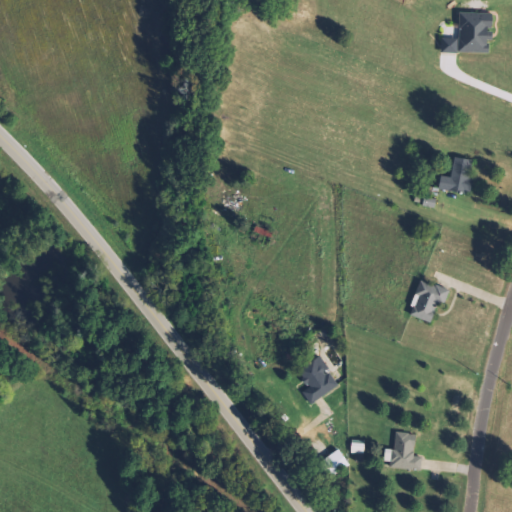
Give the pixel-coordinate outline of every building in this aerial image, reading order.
[(491,41),(494,41),(495,15),(461,14),(460,53),(490,54),(491,41)] [(476,161),(456,157),(452,178),(443,176),(441,189),(470,194),(476,161)] [(446,306),(451,291),(423,280),(410,315),(432,323),(440,303),(446,306)] [(304,393),(313,405),(341,385),(321,357),(300,372),(311,387),(304,393)] [(423,471),(424,457),(415,456),(418,435),(398,432),(395,450),(387,449),(385,466),(423,471)] [(366,454),(366,440),(353,440),(353,453),(366,454)] [(350,469),(344,451),(328,456),(334,474),(350,469)]
